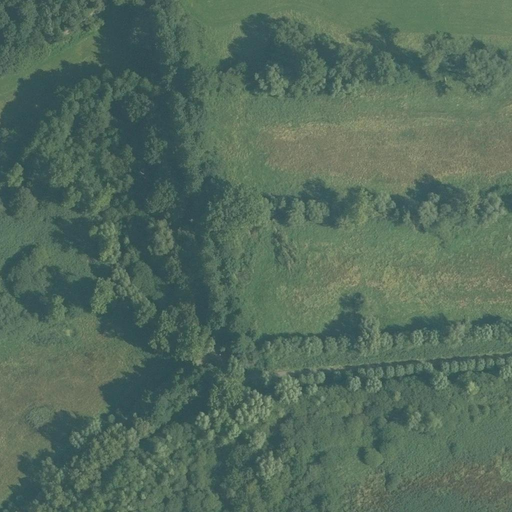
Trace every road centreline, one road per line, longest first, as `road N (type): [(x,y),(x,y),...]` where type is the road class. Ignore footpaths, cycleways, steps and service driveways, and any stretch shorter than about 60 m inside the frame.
road 1 (track): [(144,0),(216,353)]
road 2 (track): [(224,389),(276,375),(511,357)]
road 3 (track): [(0,57),(63,38),(106,0)]
